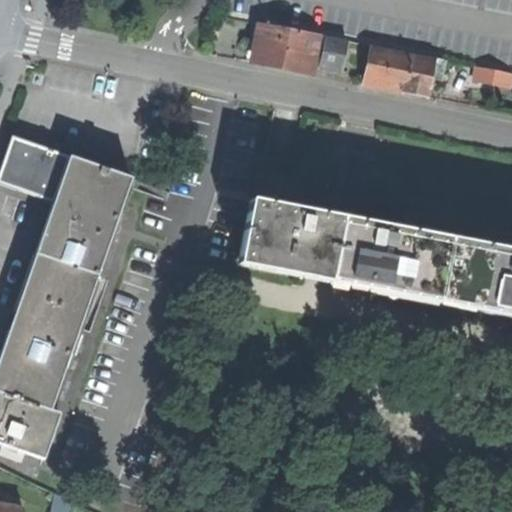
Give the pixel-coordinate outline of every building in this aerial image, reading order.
[(264,64),(310,73),(317,35),(254,23),(250,44),(258,46),(255,63),(264,64)] [(321,68),(340,72),(347,42),(327,37),(321,68)] [(392,90),(426,97),(433,60),(372,47),(364,84),(392,90)] [(474,80),(508,87),(510,74),(477,67),(474,80)] [(23,142),(12,138),(0,171),(0,185),(53,204),(43,231),(39,243),(27,275),(5,341),(0,355),(0,393),(54,412),(135,181),(23,142)] [(511,252),(348,219),(331,215),(252,199),(240,257),(511,311),(511,252)] [(59,414),(54,412),(0,393),(0,444),(43,460),(59,414)] [(51,511),(68,511),(71,503),(55,495),(51,511)]
